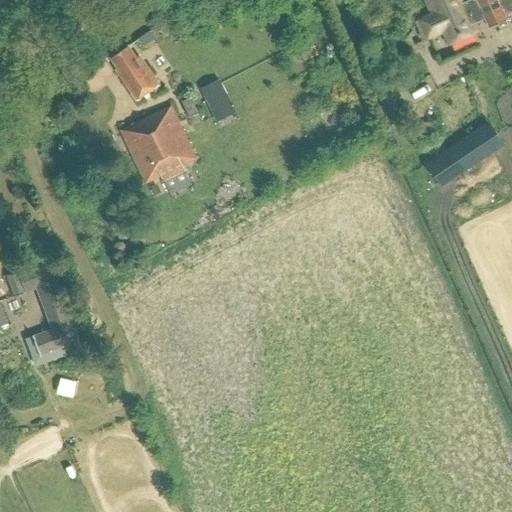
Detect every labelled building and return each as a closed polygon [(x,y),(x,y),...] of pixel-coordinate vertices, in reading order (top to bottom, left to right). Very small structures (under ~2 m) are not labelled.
[(423,40),(428,37),(443,31),(449,45),(479,32),(478,31),(475,24),(477,23),(476,19),(484,15),(489,27),(506,20),(504,15),(511,11),(511,1),(511,0),(470,0),(463,3),(461,0),(426,0),(425,1),(432,16),(421,21),(416,23),(423,40)] [(111,61),(119,72),(116,74),(136,103),(158,89),(139,60),(136,62),(127,50),(111,61)] [(234,112),(220,84),(203,92),(217,121),(234,112)] [(139,125),(121,134),(143,180),(160,172),(161,174),(193,159),(182,136),(193,131),(179,102),(137,120),(139,125)] [(426,150),(438,167),(484,136),(472,118),(426,150)] [(49,331),(29,339),(37,361),(74,347),(43,263),(4,278),(11,298),(34,289),(49,331)]
